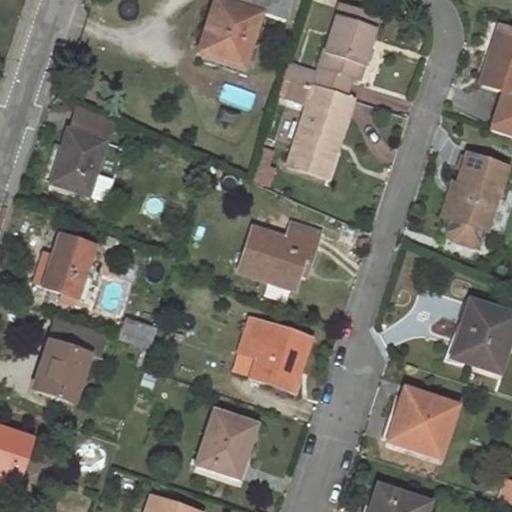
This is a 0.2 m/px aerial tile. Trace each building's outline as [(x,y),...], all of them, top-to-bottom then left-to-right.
[(214,0),(197,54),(217,60),(239,69),(241,68),(248,44),(259,15),(215,0),(214,0)] [(215,0),(259,15),(282,22),(289,0),(215,0)] [(317,74),(314,80),(312,88),(343,99),(349,80),(355,82),(375,19),(338,8),(317,74)] [(511,33),(497,29),(478,86),(511,96),(511,33)] [(239,69),(237,76),(244,78),(254,46),(248,44),(241,68),(239,69)] [(215,69),(237,76),(239,69),(217,60),(215,69)] [(285,71),(296,74),(314,80),(317,74),(287,65),(285,71)] [(285,71),(282,79),(290,81),(293,83),(296,74),(285,71)] [(296,74),(293,83),(312,88),(314,80),(296,74)] [(338,114),(346,117),(351,101),(343,99),(312,88),(293,83),(290,81),(283,101),(305,107),(285,167),(325,179),(336,145),(328,142),(338,114)] [(237,114),(217,108),(214,119),(234,125),(237,114)] [(75,109),(67,133),(101,143),(108,123),(75,109)] [(328,142),(336,145),(346,117),(338,114),(328,142)] [(103,200),(109,180),(92,175),(101,143),(67,133),(51,185),(103,200)] [(119,148),(101,143),(92,175),(109,180),(119,148)] [(262,151),(252,180),(268,186),(274,170),(266,168),(271,154),(262,151)] [(459,187),(448,220),(449,221),(483,232),(485,232),(495,199),(504,169),(465,157),(456,186),(459,187)] [(441,218),(448,220),(459,187),(456,186),(451,185),(441,218)] [(508,203),(495,199),(485,232),(497,236),(508,203)] [(479,245),(483,232),(449,221),(445,234),(446,239),(451,242),(469,248),(475,248),(479,245)] [(292,290),(297,275),(300,266),(307,268),(318,233),(289,224),(284,239),(251,229),(237,273),(292,290)] [(101,236),(98,245),(110,250),(113,240),(101,236)] [(47,289),(65,295),(75,298),(81,280),(86,265),(91,248),(59,238),(52,259),(56,260),(47,289)] [(94,267),(86,265),(81,280),(89,283),(94,267)] [(304,277),(307,268),(300,266),(297,275),(304,277)] [(73,304),(75,298),(65,295),(63,300),(73,304)] [(463,339),(456,362),(503,378),(511,349),(511,315),(468,301),(456,337),(463,339)] [(126,319),(119,339),(148,349),(155,328),(126,319)] [(56,320),(49,343),(87,356),(99,359),(107,337),(56,320)] [(250,321),(240,352),(258,358),(251,378),(297,394),(315,342),(250,321)] [(45,366),(37,392),(71,404),(87,356),(49,343),(42,365),(45,366)] [(143,373),(139,384),(150,388),(153,376),(143,373)] [(403,390),(393,422),(399,424),(392,443),(444,460),(461,409),(403,390)] [(196,466),(242,481),(260,426),(214,411),(196,466)] [(380,439),(392,443),(399,424),(393,422),(387,420),(380,439)] [(0,432),(0,481),(13,485),(28,441),(0,432)] [(492,477),(486,495),(501,500),(507,482),(492,477)] [(501,500),(511,503),(511,483),(507,482),(501,500)] [(376,487),(369,508),(373,509),(371,511),(433,511),(435,507),(376,487)] [(190,511),(151,500),(147,511),(190,511)]
